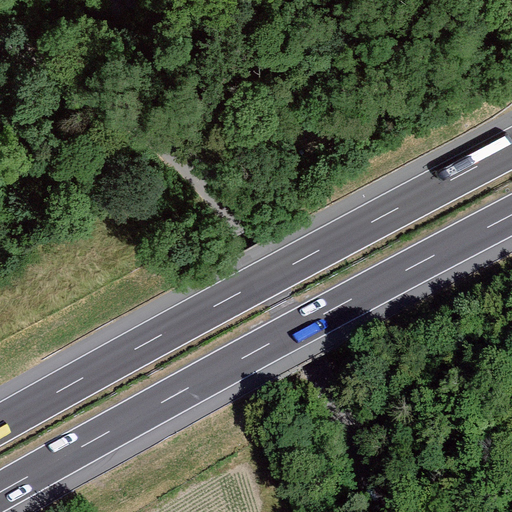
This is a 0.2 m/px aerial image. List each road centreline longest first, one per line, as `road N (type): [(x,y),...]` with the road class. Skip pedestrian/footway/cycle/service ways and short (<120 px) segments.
road 1 (unclassified): [(377,511),(363,461),(312,361),(249,244),(206,185),(109,102),(0,38)]
road 2 (motorway): [(0,493),(511,215)]
road 3 (motorway): [(511,148),(0,424)]
road 4 (track): [(206,185),(511,24)]
